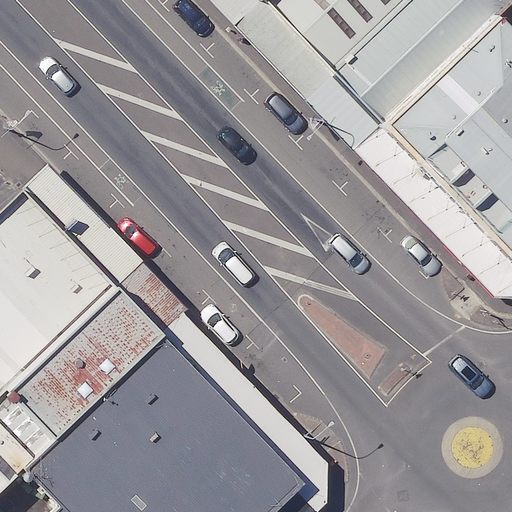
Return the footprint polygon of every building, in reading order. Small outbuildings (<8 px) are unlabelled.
[(253,0),(313,63),(381,0),(253,0)] [(381,0),(313,63),(372,125),(505,0),(381,0)] [(511,0),(505,0),(372,125),(511,274),(511,0)] [(0,469),(116,361),(0,237),(0,469)] [(253,511),(256,510),(116,361),(0,469),(0,511),(253,511)]
